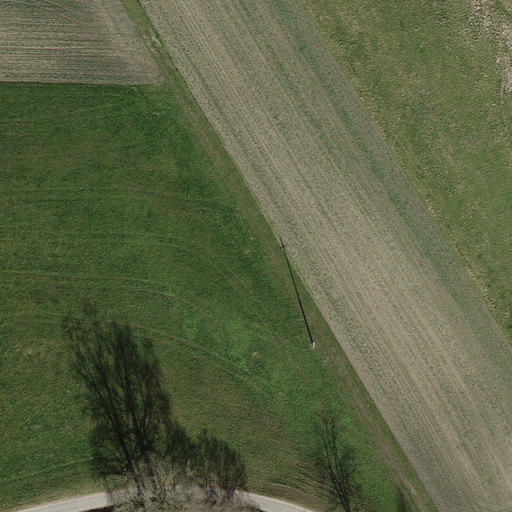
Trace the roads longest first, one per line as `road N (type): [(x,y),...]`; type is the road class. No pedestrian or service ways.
road 1 (track): [(425,511),(149,0)]
road 2 (unclassified): [(49,511),(112,497),(217,492),(294,511)]
